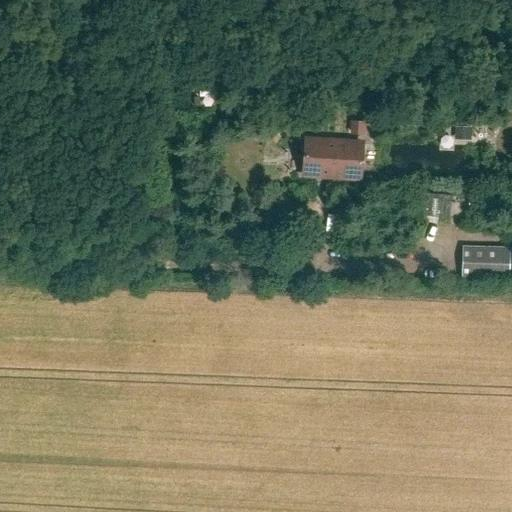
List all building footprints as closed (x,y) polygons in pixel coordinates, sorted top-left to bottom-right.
[(365,123),(351,122),(350,131),(364,132),(365,123)] [(471,128),(456,128),(455,136),(470,137),(471,128)] [(360,178),(363,146),(305,142),(303,174),(360,178)] [(449,218),(451,196),(424,194),(423,216),(449,218)] [(482,199),(473,199),(473,211),(481,211),(482,199)] [(508,281),(509,248),(461,247),(460,280),(508,281)]
